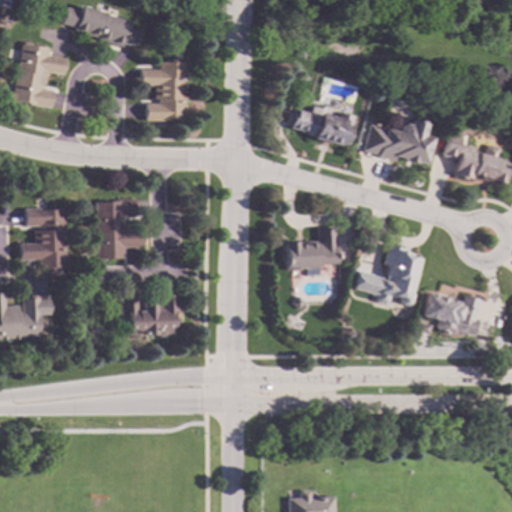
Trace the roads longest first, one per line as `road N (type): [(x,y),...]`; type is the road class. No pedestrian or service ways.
road 1 (tertiary): [(511,376),(230,377)]
road 2 (tertiary): [(231,405),(511,404)]
road 3 (residential): [(236,161),(62,154),(0,138)]
road 4 (residential): [(236,161),(462,227)]
road 5 (tertiary): [(230,377),(0,404)]
road 6 (tertiary): [(0,405),(231,405)]
road 7 (tertiary): [(236,161),(230,377)]
road 8 (residential): [(110,158),(112,84),(104,70),(88,66),(70,88),(62,154)]
road 9 (residential): [(152,161),(155,273),(106,274)]
road 10 (tertiary): [(235,0),(236,161)]
road 11 (residential): [(495,223),(481,217),(462,227),(459,247),(468,258),(495,256),(502,243),(495,223)]
road 12 (residential): [(230,377),(231,511)]
